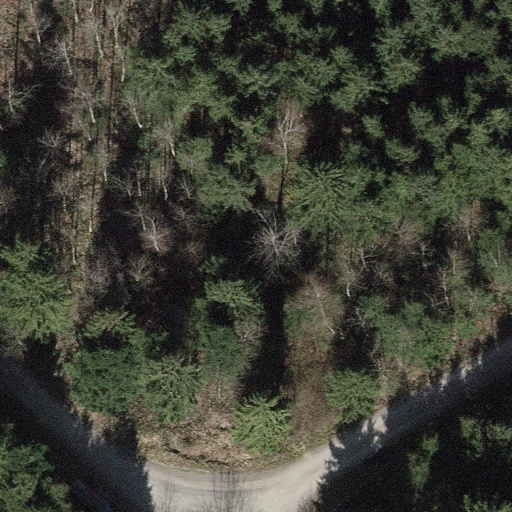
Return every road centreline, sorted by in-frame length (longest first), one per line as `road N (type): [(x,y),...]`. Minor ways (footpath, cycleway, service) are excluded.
road 1 (track): [(256,511),(511,353)]
road 2 (track): [(0,362),(170,511)]
